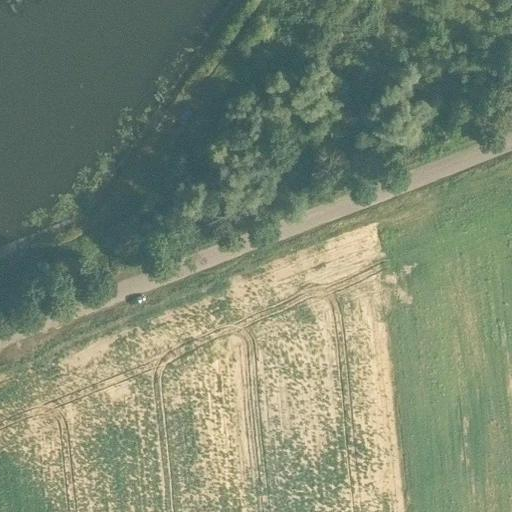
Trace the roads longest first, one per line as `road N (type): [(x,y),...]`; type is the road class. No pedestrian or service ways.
road 1 (unclassified): [(0,333),(511,134)]
road 2 (unknown): [(247,0),(96,216),(72,234),(0,261)]
